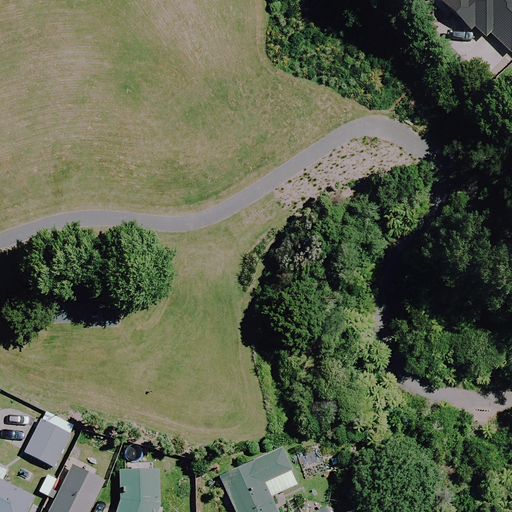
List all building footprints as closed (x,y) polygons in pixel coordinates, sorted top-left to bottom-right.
[(511,0),(441,0),(438,3),(436,5),(449,18),(438,28),(458,49),(475,32),(484,41),(489,37),(508,56),(511,52),(511,0)] [(71,437),(41,422),(25,455),(54,470),(71,437)] [(326,447),(297,456),(304,479),(333,470),(326,447)] [(325,511),(322,511),(276,511),(271,500),(298,488),(281,451),(251,465),(249,459),(217,474),(233,511),(325,511)] [(7,472),(0,468),(0,511),(27,511),(34,499),(2,483),(7,472)] [(91,511),(105,484),(73,469),(52,511),(91,511)] [(159,511),(160,470),(124,471),(121,507),(119,511),(159,511)]
